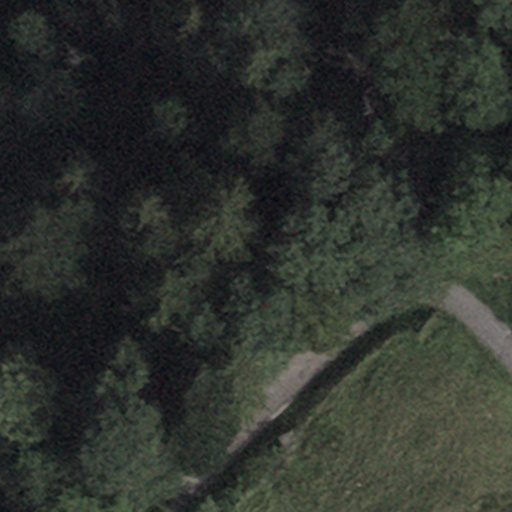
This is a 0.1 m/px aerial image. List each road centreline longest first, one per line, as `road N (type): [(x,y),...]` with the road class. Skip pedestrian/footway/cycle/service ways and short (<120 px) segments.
road 1 (track): [(414,276),(274,399),(183,511)]
road 2 (track): [(414,276),(511,155)]
road 3 (track): [(511,382),(414,276)]
road 4 (track): [(87,511),(0,411)]
